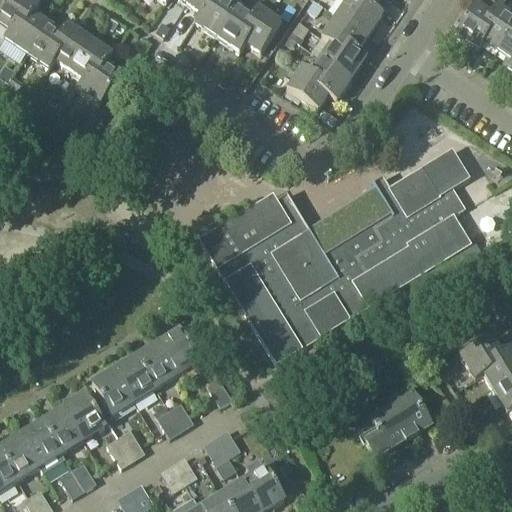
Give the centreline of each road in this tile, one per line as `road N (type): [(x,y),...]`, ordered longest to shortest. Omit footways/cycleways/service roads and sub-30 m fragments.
road 1 (residential): [(403,64),(346,153),(302,171),(149,60)]
road 2 (unclassified): [(511,487),(493,474),(449,478),(377,511)]
road 3 (unclassified): [(81,511),(197,442)]
road 4 (residential): [(511,128),(403,64)]
